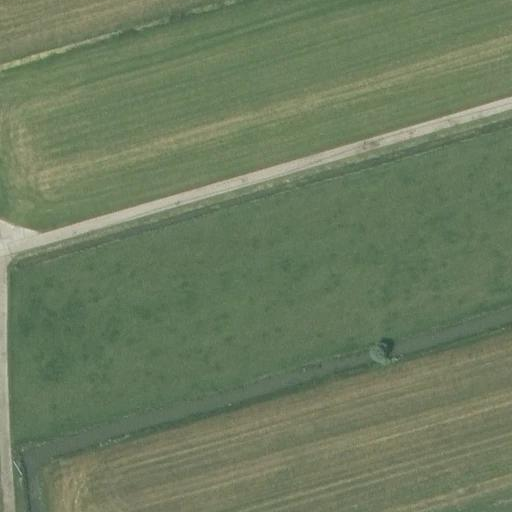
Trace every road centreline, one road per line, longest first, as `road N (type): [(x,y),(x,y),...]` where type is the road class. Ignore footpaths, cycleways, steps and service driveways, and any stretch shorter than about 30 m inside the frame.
road 1 (track): [(511,103),(0,252)]
road 2 (track): [(0,263),(9,511)]
